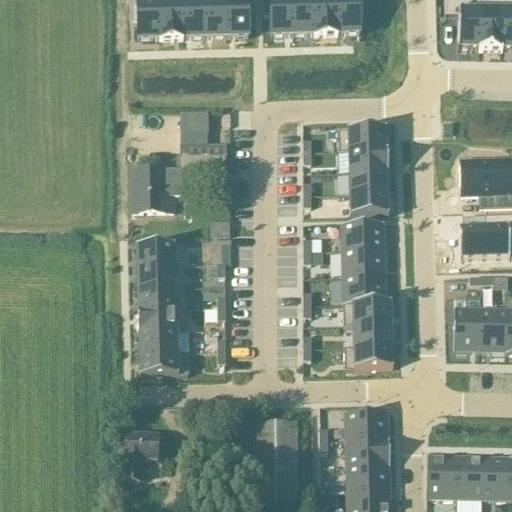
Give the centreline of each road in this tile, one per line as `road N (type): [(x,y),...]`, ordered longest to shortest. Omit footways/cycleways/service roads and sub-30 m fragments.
road 1 (residential): [(416,103),(264,107),(265,394)]
road 2 (residential): [(416,103),(427,397)]
road 3 (unclassified): [(117,227),(116,0)]
road 4 (residential): [(265,394),(427,397)]
road 5 (residential): [(265,394),(118,396)]
road 6 (residential): [(427,397),(407,433),(409,511)]
